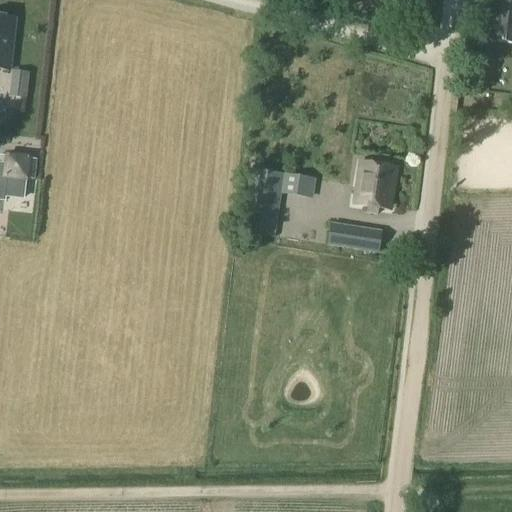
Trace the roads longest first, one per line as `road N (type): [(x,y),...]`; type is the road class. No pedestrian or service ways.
road 1 (track): [(396,494),(450,0)]
road 2 (track): [(386,492),(0,495)]
road 3 (track): [(443,56),(235,0)]
